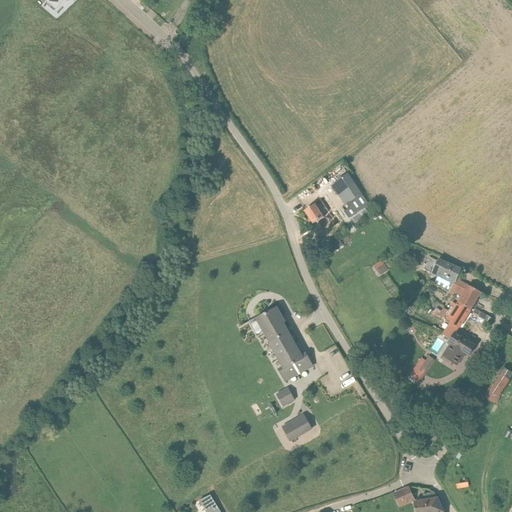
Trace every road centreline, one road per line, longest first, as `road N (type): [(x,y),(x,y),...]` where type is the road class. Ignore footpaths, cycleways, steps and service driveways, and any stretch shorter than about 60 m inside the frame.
road 1 (unclassified): [(423,470),(311,288),(264,174),(176,49),(123,0)]
road 2 (unclassified): [(423,470),(468,403),(511,291)]
